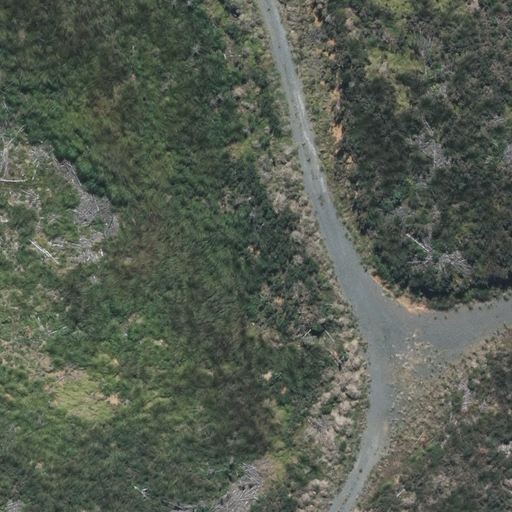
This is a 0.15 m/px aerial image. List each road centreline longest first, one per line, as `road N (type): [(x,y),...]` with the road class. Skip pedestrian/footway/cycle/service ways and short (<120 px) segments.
road 1 (track): [(331,511),(400,401),(276,0)]
road 2 (track): [(400,401),(511,313)]
